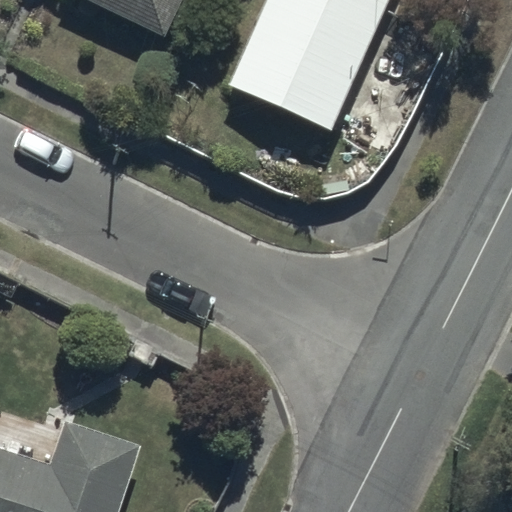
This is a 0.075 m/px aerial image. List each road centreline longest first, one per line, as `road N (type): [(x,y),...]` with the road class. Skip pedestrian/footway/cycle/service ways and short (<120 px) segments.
road 1 (residential): [(420,373),(0,168)]
road 2 (residential): [(511,194),(420,373)]
road 3 (residential): [(420,373),(349,511)]
